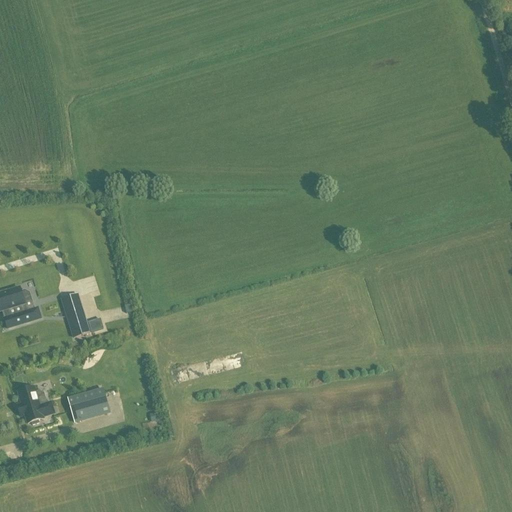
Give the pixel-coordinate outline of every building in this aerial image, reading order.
[(96,277),(85,280),(88,293),(99,290),(96,277)] [(21,293),(20,289),(7,293),(7,291),(0,293),(0,295),(0,294),(0,312),(3,311),(5,319),(4,320),(7,330),(41,320),(38,309),(27,313),(24,305),(25,305),(24,302),(26,301),(23,292),(21,293)] [(74,338),(90,334),(78,295),(62,300),(74,338)] [(100,320),(88,324),(91,334),(103,330),(100,320)] [(30,390),(29,388),(22,391),(22,392),(18,394),(21,405),(17,406),(20,418),(30,415),(32,424),(38,422),(39,424),(44,423),(44,420),(46,420),(45,418),(55,415),(51,403),(40,407),(34,389),(30,390)] [(75,425),(111,415),(103,389),(68,400),(75,425)]
